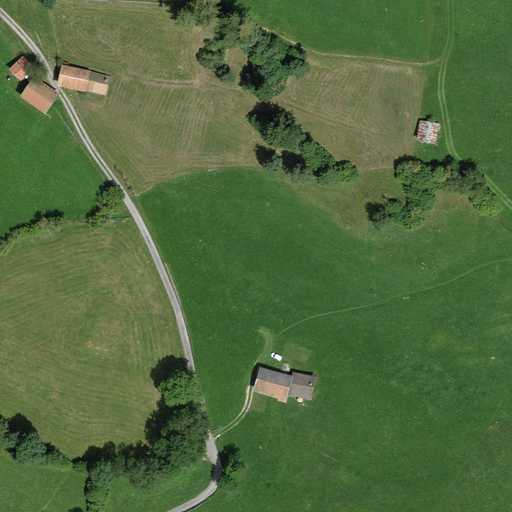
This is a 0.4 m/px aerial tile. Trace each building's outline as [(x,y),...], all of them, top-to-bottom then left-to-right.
[(23,55),(9,69),(21,81),(29,73),(31,75),(37,70),(23,55)] [(69,63),(62,62),(57,86),(86,92),(86,91),(106,96),(110,76),(91,71),(69,66),(69,63)] [(59,94),(34,76),(20,96),(45,114),(59,94)] [(440,124),(420,121),(417,141),(436,144),(438,132),(439,132),(440,124)] [(292,376),(260,367),(254,392),(286,400),(287,395),(292,376)] [(292,376),(287,395),(311,399),(316,377),(292,372),(292,376)]
